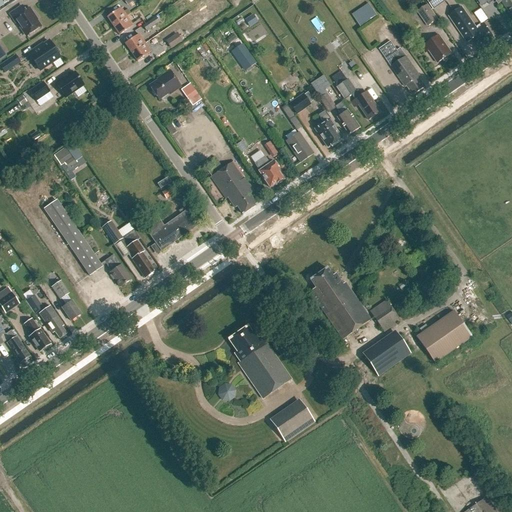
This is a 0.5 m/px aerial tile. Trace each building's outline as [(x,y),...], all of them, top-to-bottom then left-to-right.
[(427,0),(434,9),(446,0),(427,0)] [(511,0),(486,0),(490,5),(496,0),(500,0),(511,16),(511,0)] [(428,5),(418,12),(428,27),(438,20),(428,5)] [(23,12),(20,7),(9,14),(13,20),(15,19),(27,36),(40,27),(33,16),(34,15),(30,8),(23,12)] [(107,18),(113,27),(127,17),(120,8),(107,18)] [(462,13),(452,20),(468,43),(473,40),(479,50),(495,39),(484,23),(473,30),(462,13)] [(258,22),(253,15),(244,20),(249,27),(258,22)] [(155,16),(142,25),(146,31),(159,22),(155,16)] [(127,17),(113,27),(119,36),(133,26),(127,17)] [(125,44),(131,53),(145,43),(138,34),(125,44)] [(177,35),(167,41),(171,48),(181,41),(177,35)] [(425,53),(429,51),(438,64),(452,54),(440,36),(422,48),(425,53)] [(330,42),(335,49),(341,45),(337,38),(330,42)] [(407,87),(414,96),(426,87),(421,80),(423,80),(401,48),(398,51),(391,41),(380,49),(406,88),(407,87)] [(42,44),(28,54),(39,71),(52,62),(56,69),(63,64),(59,58),(59,57),(58,56),(59,53),(57,50),(54,50),(49,42),(43,46),(42,44)] [(145,43),(131,53),(137,62),(151,52),(145,43)] [(243,44),(231,52),(240,65),(252,57),(243,44)] [(0,66),(5,73),(20,63),(15,56),(0,66)] [(155,95),(158,100),(169,93),(170,95),(181,87),(170,71),(160,77),(161,79),(150,87),(152,91),(152,93),(153,96),(155,96),(155,95)] [(63,79),(55,83),(66,98),(74,93),(77,97),(86,92),(82,87),(84,86),(75,73),(64,80),(63,79)] [(355,91),(346,79),(334,87),(342,99),(355,91)] [(49,93),(43,83),(29,92),(36,102),(49,93)] [(179,90),(190,106),(199,99),(188,83),(179,90)] [(317,83),(311,87),(317,97),(324,92),(317,83)] [(358,105),(369,120),(380,113),(367,92),(352,103),(355,107),(358,105)] [(311,105),(303,93),(288,104),(296,115),(311,105)] [(321,102),(329,97),(327,94),(319,99),(321,102)] [(26,102),(21,95),(15,99),(20,106),(26,102)] [(342,103),(335,108),(341,115),(337,117),(350,135),(360,128),(342,103)] [(280,107),(288,119),(293,115),(285,104),(280,107)] [(324,124),(316,130),(328,148),(342,139),(329,121),(331,120),(325,111),(318,116),(324,124)] [(289,120),(296,131),(301,127),(294,117),(289,120)] [(287,142),(301,162),(314,154),(300,134),(287,142)] [(65,147),(53,155),(62,167),(65,165),(68,168),(76,163),(75,162),(83,156),(71,140),(64,145),(65,147)] [(276,149),(269,154),(272,158),(278,153),(276,149)] [(259,172),(270,188),(276,184),(277,185),(284,180),(277,169),(278,168),(274,162),(270,164),(265,158),(255,165),(260,171),(259,172)] [(228,198),(235,208),(237,206),(243,214),(257,204),(250,194),(253,192),(233,162),(211,177),(226,199),(228,198)] [(171,183),(168,178),(157,184),(160,189),(171,183)] [(161,192),(165,199),(177,192),(173,185),(161,192)] [(110,273),(120,287),(131,280),(121,265),(121,266),(113,255),(100,264),(56,200),(44,209),(89,276),(106,264),(111,272),(110,273)] [(143,227),(161,252),(198,225),(187,210),(164,227),(157,218),(143,227)] [(119,234),(130,227),(126,220),(114,227),(119,234)] [(102,228),(114,245),(122,239),(111,222),(102,228)] [(147,277),(148,278),(151,277),(153,274),(152,273),(154,272),(150,265),(146,258),(145,259),(141,254),(143,252),(136,242),(139,239),(133,231),(126,236),(132,244),(127,248),(134,258),(132,259),(133,261),(133,262),(134,264),(136,264),(145,278),(147,277)] [(310,292),(343,340),(371,320),(345,283),(343,284),(336,274),(333,276),(327,267),(310,279),(316,288),(310,292)] [(50,287),(59,300),(69,293),(60,280),(50,287)] [(20,306),(8,288),(0,293),(0,306),(6,315),(20,306)] [(26,301),(35,315),(43,309),(35,296),(26,301)] [(62,309),(71,322),(81,315),(72,302),(71,302),(66,296),(61,299),(66,306),(62,309)] [(386,300),(370,312),(384,333),(401,321),(386,300)] [(55,333),(60,340),(60,339),(62,340),(66,337),(66,335),(67,335),(62,328),(64,326),(58,317),(57,318),(50,307),(50,306),(44,311),(43,314),(49,323),(47,325),(53,334),(55,333)] [(454,311),(417,338),(435,364),(472,337),(454,311)] [(29,337),(39,352),(44,349),(45,350),(49,347),(48,346),(50,345),(39,329),(39,330),(31,319),(24,325),(31,335),(29,337)] [(241,362),(239,364),(263,398),(291,379),(256,329),(252,332),(247,326),(228,340),(237,352),(235,354),(241,362)] [(22,362),(23,364),(28,360),(27,358),(29,357),(24,350),(25,350),(20,342),(19,343),(16,338),(11,331),(5,335),(2,332),(0,333),(0,345),(8,340),(10,343),(8,344),(21,363),(22,362)] [(315,422),(299,400),(269,420),(285,442),(315,422)] [(502,511),(491,495),(467,511),(502,511)]
